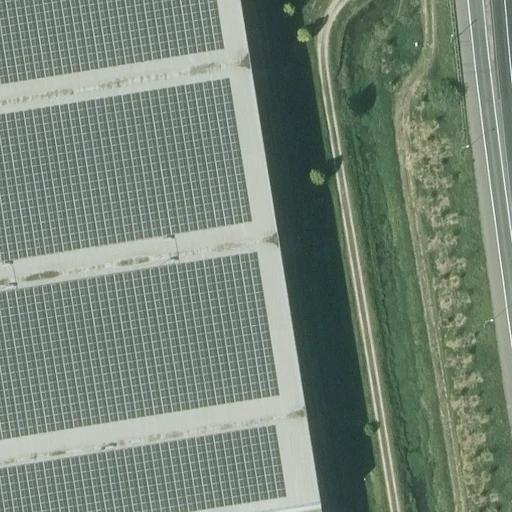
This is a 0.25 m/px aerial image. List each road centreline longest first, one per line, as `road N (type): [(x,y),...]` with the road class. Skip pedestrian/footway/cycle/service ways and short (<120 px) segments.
road 1 (track): [(396,511),(316,44),(339,0)]
road 2 (motorway): [(474,0),(511,188)]
